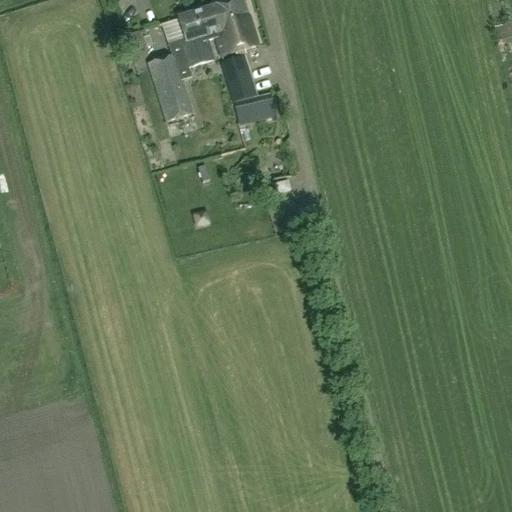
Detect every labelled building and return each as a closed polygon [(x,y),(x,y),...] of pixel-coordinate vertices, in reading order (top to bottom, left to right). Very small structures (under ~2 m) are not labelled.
[(207,12),(215,39),(222,60),(256,50),(241,2),(207,12)] [(183,45),(181,46),(180,42),(167,46),(171,59),(174,59),(182,83),(190,80),(188,73),(189,72),(188,70),(212,63),(206,42),(215,39),(207,12),(176,22),(183,45)] [(142,33),(149,51),(169,43),(162,25),(142,33)] [(116,58),(136,51),(131,34),(110,42),(116,58)] [(165,124),(192,116),(182,83),(174,59),(171,59),(148,67),(165,124)] [(269,97),(233,108),(239,128),(274,118),(269,97)] [(290,193),(287,183),(274,186),(276,196),(290,193)]
